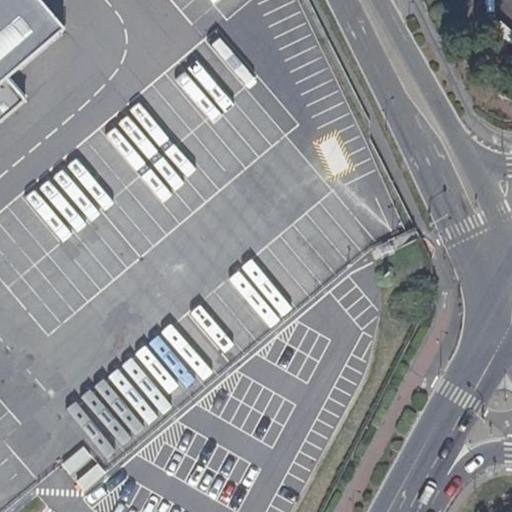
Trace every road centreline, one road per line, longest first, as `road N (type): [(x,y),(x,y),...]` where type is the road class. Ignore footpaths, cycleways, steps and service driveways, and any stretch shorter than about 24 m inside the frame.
road 1 (tertiary): [(342,0),(491,305)]
road 2 (secondary): [(491,305),(380,511)]
road 3 (tertiary): [(421,509),(510,345)]
road 4 (tertiary): [(465,154),(379,0)]
